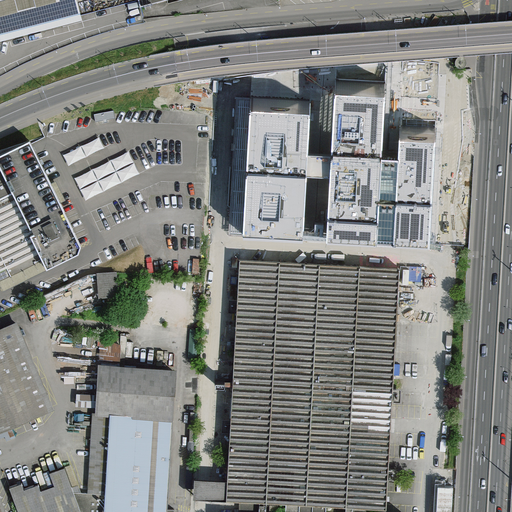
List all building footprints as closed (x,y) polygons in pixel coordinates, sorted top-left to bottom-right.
[(80,15),(76,0),(0,0),(0,43),(57,29),(82,22),(80,15)] [(385,83),(336,81),(332,157),(331,179),(328,245),(377,247),(380,194),(381,160),(385,83)] [(310,99),(251,96),(243,239),(303,242),(306,178),(307,156),(310,99)] [(436,128),(401,126),(399,161),(397,194),(394,247),(429,249),(436,128)] [(81,245),(30,141),(0,155),(0,281),(43,260),(47,267),(78,253),(81,245)] [(467,196),(469,146),(453,146),(451,196),(467,196)] [(87,197),(142,172),(132,150),(77,174),(87,197)] [(331,179),(332,157),(307,156),(306,178),(331,179)] [(397,194),(399,161),(393,161),(389,160),(381,160),(380,194),(397,194)] [(117,269),(98,270),(98,295),(118,295),(117,269)] [(17,324),(0,331),(0,433),(54,410),(17,324)] [(121,341),(98,341),(98,358),(121,357),(121,341)] [(167,511),(177,366),(99,362),(96,413),(94,413),(89,492),(75,491),(65,466),(50,471),(55,484),(42,489),(40,483),(25,489),(22,482),(9,487),(18,511),(167,511)]
